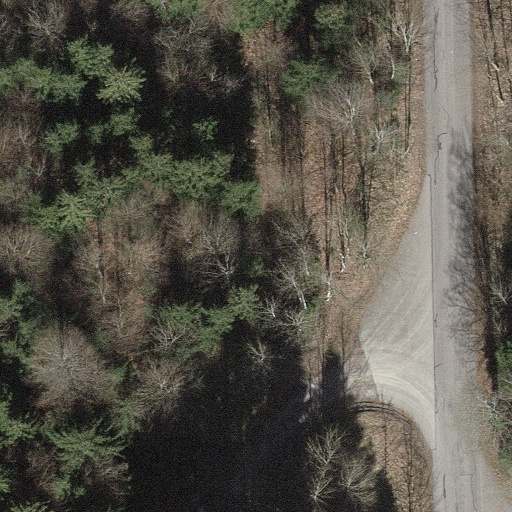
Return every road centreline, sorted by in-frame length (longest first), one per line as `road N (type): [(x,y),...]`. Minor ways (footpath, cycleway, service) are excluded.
road 1 (tertiary): [(462,511),(449,0)]
road 2 (track): [(454,297),(317,398),(209,511)]
